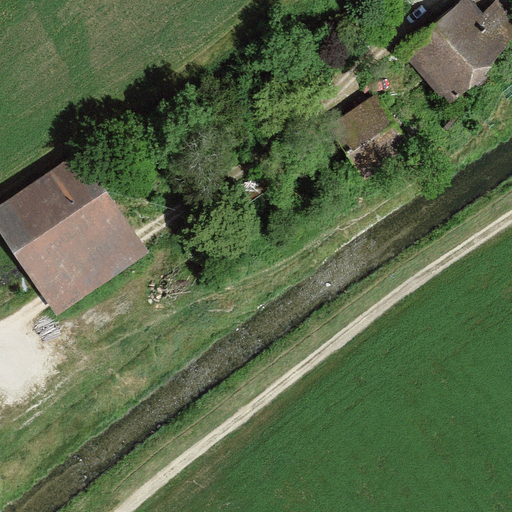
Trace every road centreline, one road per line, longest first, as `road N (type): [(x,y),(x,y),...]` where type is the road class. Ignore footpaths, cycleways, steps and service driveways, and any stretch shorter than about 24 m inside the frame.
road 1 (track): [(0,328),(188,199),(425,0)]
road 2 (track): [(120,511),(347,327),(511,215)]
